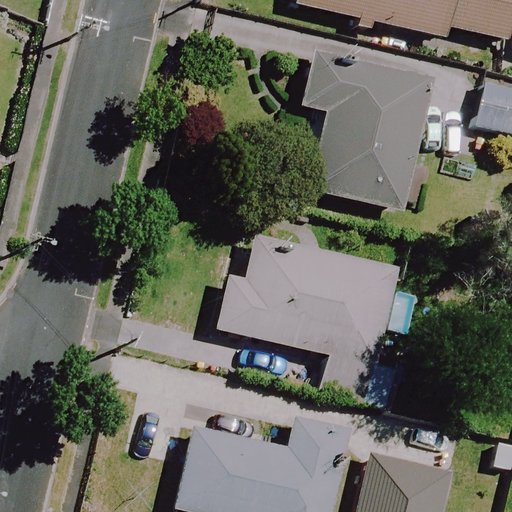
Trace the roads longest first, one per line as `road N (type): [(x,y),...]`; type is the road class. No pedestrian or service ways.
road 1 (residential): [(32,387),(125,0)]
road 2 (residential): [(4,511),(32,387)]
